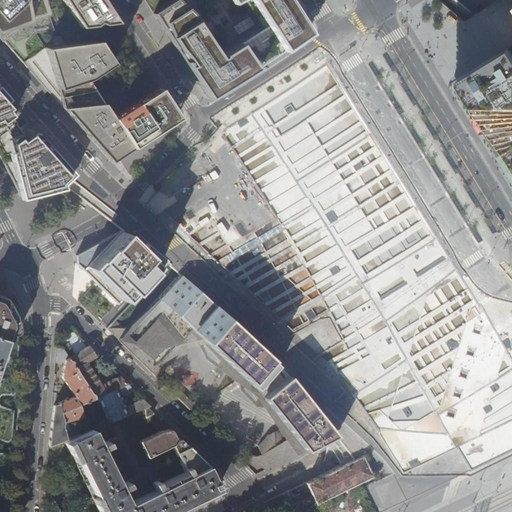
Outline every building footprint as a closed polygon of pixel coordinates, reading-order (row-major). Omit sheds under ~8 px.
[(40,0),(0,0),(0,36),(1,38),(25,19),(27,19),(45,15),(40,0)] [(58,0),(75,30),(116,21),(102,0),(58,0)] [(185,0),(170,0),(151,12),(167,37),(190,73),(206,98),(253,68),(285,48),(305,35),(309,32),(289,0),(229,0),(232,5),(235,0),(248,0),(261,27),(235,43),(220,53),(197,18),(185,0)] [(47,50),(27,19),(25,19),(1,38),(14,52),(22,62),(47,50)] [(47,50),(22,62),(37,79),(76,123),(78,121),(102,151),(110,161),(145,138),(173,120),(178,117),(175,113),(161,90),(159,87),(112,118),(86,77),(111,61),(99,44),(82,43),(53,47),(47,50)] [(508,56),(504,50),(495,55),(456,79),(468,101),(471,105),(474,111),(476,113),(478,116),(481,121),(485,127),(488,133),(491,138),(495,144),(498,149),(511,171),(511,61),(510,59),(508,56)] [(0,89),(0,157),(0,159),(12,181),(19,196),(56,187),(56,186),(58,187),(60,189),(62,185),(61,183),(59,182),(63,177),(63,173),(63,169),(60,166),(62,164),(63,164),(64,163),(0,89)] [(100,283),(119,301),(152,267),(117,233),(114,237),(89,263),(84,268),(100,283)] [(115,320),(107,329),(150,370),(191,329),(256,393),(285,427),(265,435),(256,446),(266,470),(303,452),(328,430),(295,385),(290,378),(273,360),(252,341),(234,325),(208,300),(181,275),(126,331),(115,320)] [(0,452),(0,440),(5,442),(6,442),(7,442),(9,441),(10,440),(11,439),(11,437),(13,410),(0,404),(0,395),(1,395),(3,395),(14,395),(15,384),(15,382),(14,381),(14,380),(13,379),(11,379),(0,377),(0,361),(11,365),(12,365),(13,364),(14,364),(15,363),(16,362),(16,361),(18,338),(18,332),(18,323),(15,314),(9,304),(7,300),(1,295),(0,294),(0,511),(5,511),(6,497),(6,495),(6,494),(5,493),(4,492),(3,491),(2,491),(0,491),(0,480),(2,481),(5,481),(6,481),(6,480),(7,479),(7,478),(9,458),(9,457),(9,455),(8,455),(7,454),(6,453),(4,453),(0,452)] [(65,345),(60,348),(93,398),(97,397),(128,384),(119,376),(100,385),(87,365),(90,363),(88,361),(98,355),(88,345),(74,354),(69,347),(67,348),(65,345)] [(94,399),(93,398),(60,348),(56,346),(55,357),(55,362),(55,363),(64,364),(62,377),(74,396),(55,404),(53,405),(53,407),(50,433),(48,446),(67,439),(62,423),(83,416),(79,405),(94,399)] [(128,384),(97,397),(108,422),(150,406),(144,399),(124,407),(120,398),(136,392),(133,389),(128,384)] [(149,480),(155,491),(128,504),(121,489),(132,484),(130,480),(119,485),(101,447),(111,442),(109,438),(98,443),(92,430),(78,436),(65,443),(70,453),(74,462),(78,460),(91,486),(96,497),(92,498),(97,508),(98,511),(111,511),(112,511),(170,511),(185,505),(218,489),(208,470),(206,466),(208,466),(192,451),(191,452),(188,446),(179,439),(177,438),(176,439),(171,430),(169,429),(167,428),(164,430),(158,431),(138,440),(146,457),(171,445),(184,472),(162,483),(159,479),(155,480),(154,477),(149,480)] [(317,505),(318,504),(363,484),(375,477),(364,455),(355,460),(354,461),(343,466),(337,469),(317,479),(307,483),(317,505)]
